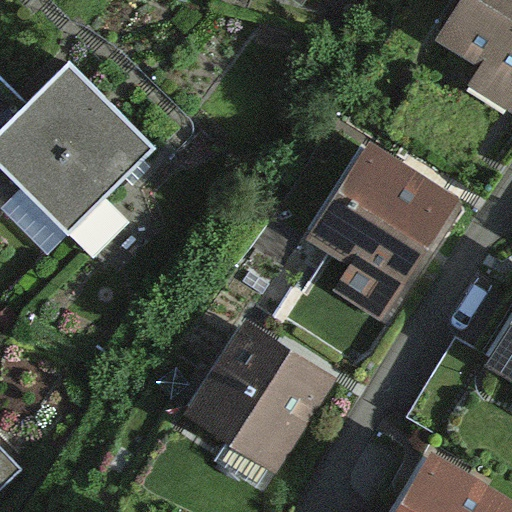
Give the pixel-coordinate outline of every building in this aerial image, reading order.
[(472,74),(464,87),(509,115),(511,110),(511,0),(459,0),(430,48),(472,74)] [(0,214),(28,187),(70,231),(150,153),(65,66),(30,101),(0,69),(0,214)] [(361,149),(304,245),(345,270),(332,292),(380,320),(451,202),(361,149)] [(511,314),(478,374),(511,393),(511,314)] [(276,472),(340,374),(251,317),(187,414),(276,472)] [(0,490),(24,468),(0,442),(0,490)] [(399,511),(511,511),(511,507),(431,459),(399,511)]
